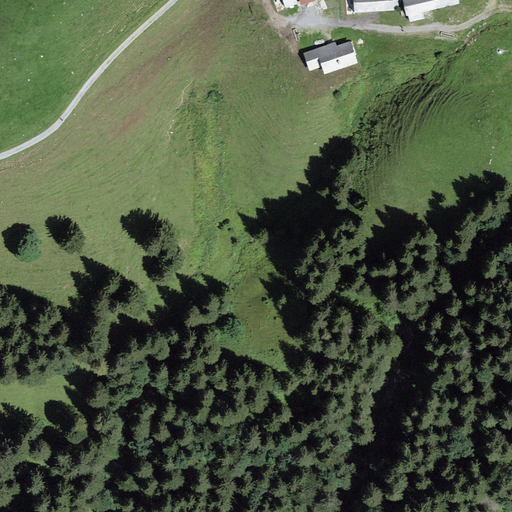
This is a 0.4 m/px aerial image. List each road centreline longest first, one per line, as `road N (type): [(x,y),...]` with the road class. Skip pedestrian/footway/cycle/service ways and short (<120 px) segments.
road 1 (track): [(0,156),(61,118),(172,0)]
road 2 (track): [(288,23),(451,30),(494,7)]
